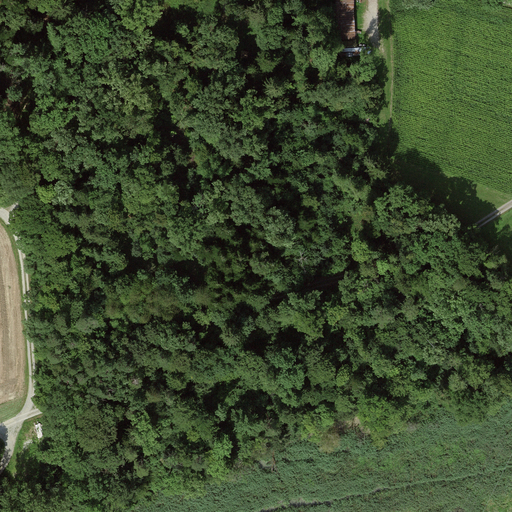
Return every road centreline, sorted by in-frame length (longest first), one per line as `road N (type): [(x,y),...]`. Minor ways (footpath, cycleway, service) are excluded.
road 1 (track): [(0,430),(272,298),(448,243),(511,206)]
road 2 (track): [(6,216),(85,84),(97,0)]
road 3 (track): [(33,415),(27,264),(0,211)]
